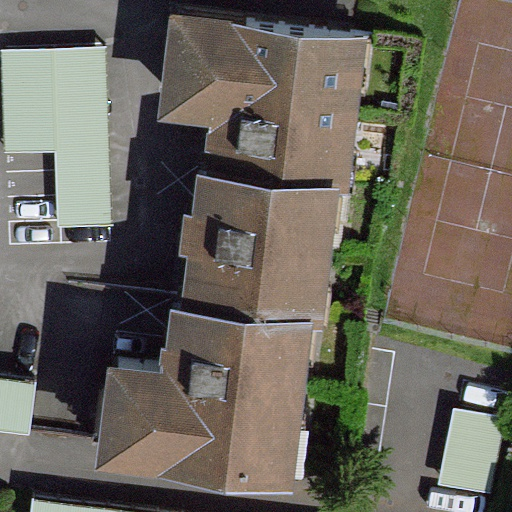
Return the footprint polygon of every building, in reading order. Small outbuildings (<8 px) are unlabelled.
[(201,154),(326,169),(339,171),(357,19),(198,0),(170,0),(161,84),(209,90),(201,154)] [(112,41),(8,43),(9,144),(58,143),(59,220),(115,219),(112,41)] [(173,288),(298,302),(310,304),(326,169),(201,154),(189,153),(173,288)] [(99,314),(101,279),(66,276),(64,311),(99,314)] [(100,340),(90,434),(281,455),(298,302),(173,288),(164,287),(158,346),(100,340)] [(34,374),(0,368),(0,421),(26,426),(34,374)] [(445,469),(497,478),(509,401),(458,393),(445,469)] [(176,511),(35,489),(30,511),(176,511)]
